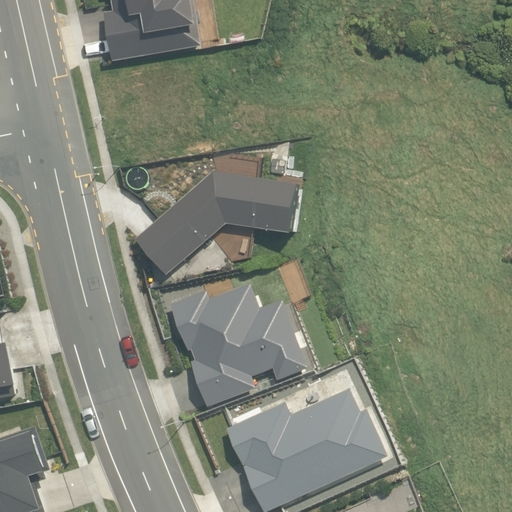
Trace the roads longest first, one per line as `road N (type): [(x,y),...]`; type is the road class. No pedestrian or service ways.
road 1 (residential): [(39,151),(60,265),(104,401),(152,511)]
road 2 (residential): [(7,0),(39,151)]
